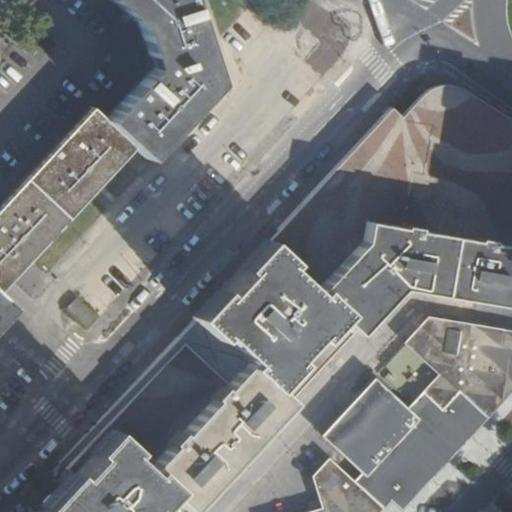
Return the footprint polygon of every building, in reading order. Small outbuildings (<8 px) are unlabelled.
[(0,203),(0,256),(14,270),(129,146),(142,157),(211,83),(196,33),(185,0),(109,0),(134,21),(149,68),(102,119),(90,108),(0,203)] [(511,122),(451,83),(428,86),(398,117),(389,108),(276,230),(370,315),(396,287),(511,308),(511,307),(511,122)] [(370,315),(276,230),(269,237),(262,245),(354,332),(363,322),(370,315)] [(37,511),(187,511),(263,430),(284,409),(354,332),(262,245),(58,464),(70,476),(37,511)] [(0,308),(4,304),(0,300),(0,285),(14,270),(0,256),(0,308)] [(455,395),(482,420),(511,387),(511,327),(427,313),(403,339),(440,374),(422,394),(441,411),(455,395)] [(360,472),(386,497),(389,499),(406,482),(414,490),(432,472),(431,471),(482,420),(455,395),(441,411),(422,394),(406,412),(393,400),(395,397),(376,382),(323,437),(360,472)] [(372,511),(377,507),(350,481),(327,460),(313,475),(322,510),(315,511),(372,511)] [(350,481),(377,507),(381,502),(386,497),(360,472),(354,477),(350,481)] [(389,499),(398,508),(414,490),(406,482),(389,499)]
